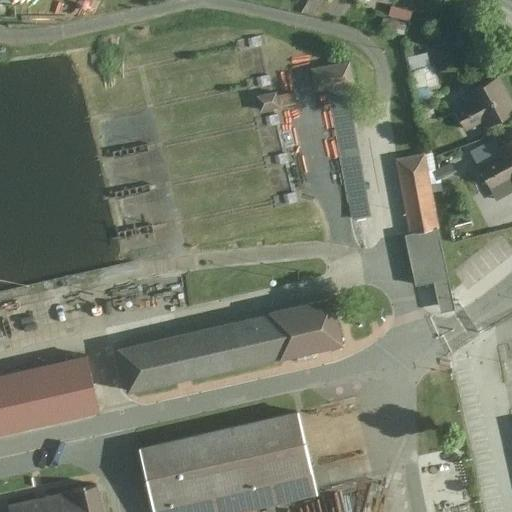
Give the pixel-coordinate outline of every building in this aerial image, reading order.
[(408,22),(385,16),(382,27),(405,33),(408,22)] [(352,82),(349,57),(311,61),(314,86),(352,82)] [(455,107),(467,129),(483,120),(486,126),(511,112),(511,99),(504,86),(497,75),(468,91),(472,97),(455,107)] [(276,85),(258,89),(261,106),(280,102),(276,85)] [(494,140),(471,152),(479,168),(484,178),(511,163),(511,140),(499,148),(494,140)] [(454,308),(426,150),(396,156),(409,232),(405,233),(416,284),(434,280),(440,311),(454,308)] [(511,163),(484,178),(490,188),(511,176),(511,163)] [(114,348),(125,396),(344,347),(333,299),(114,348)] [(90,358),(0,378),(0,436),(102,414),(90,358)] [(300,408),(140,444),(155,511),(258,511),(257,507),(320,493),(300,408)] [(5,504),(6,511),(100,511),(94,484),(5,504)]
